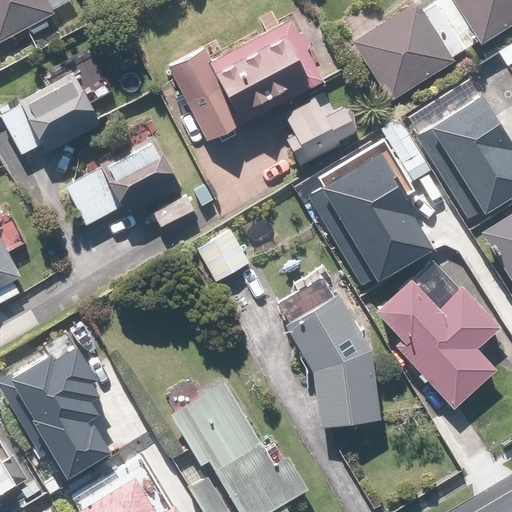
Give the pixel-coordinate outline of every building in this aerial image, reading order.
[(0,0),(0,40),(55,11),(48,0),(0,0)] [(511,0),(434,0),(422,8),(416,0),(414,0),(351,39),(389,100),(455,60),(451,55),(477,39),(479,43),(511,22),(511,0)] [(205,140),(322,80),(306,50),(306,48),(310,43),(304,32),(297,31),(290,19),(210,60),(203,46),(166,65),(205,140)] [(18,98),(20,102),(0,112),(0,115),(19,152),(40,141),(46,151),(100,123),(73,70),(18,98)] [(431,124),(416,133),(467,215),(482,206),(484,210),(511,192),(511,149),(493,119),(496,117),(481,92),(430,123),(431,124)] [(282,131),(299,159),(360,125),(343,95),(322,107),(314,93),(284,110),(292,125),(282,131)] [(153,131),(98,160),(100,165),(65,183),(86,225),(122,206),(126,213),(181,185),(153,131)] [(309,185),(363,278),(431,239),(378,146),(309,185)] [(511,206),(478,228),(511,282),(511,206)] [(230,228),(197,247),(215,279),(249,261),(230,228)] [(0,285),(20,275),(0,235),(0,285)] [(394,344),(453,406),(495,366),(476,346),(499,324),(460,283),(438,303),(411,275),(374,309),(401,338),(394,344)] [(313,370),(320,424),(379,417),(371,347),(336,289),(283,322),(313,370)] [(48,442),(63,470),(111,444),(91,407),(98,404),(90,390),(97,386),(90,373),(96,370),(77,337),(55,349),(50,340),(0,366),(0,382),(37,449),(48,442)] [(224,380),(170,413),(200,463),(207,459),(238,511),(266,511),(308,487),(287,452),(273,461),(224,380)] [(0,489),(16,479),(0,452),(0,489)] [(75,509),(76,511),(181,511),(175,501),(158,511),(135,473),(75,509)]
